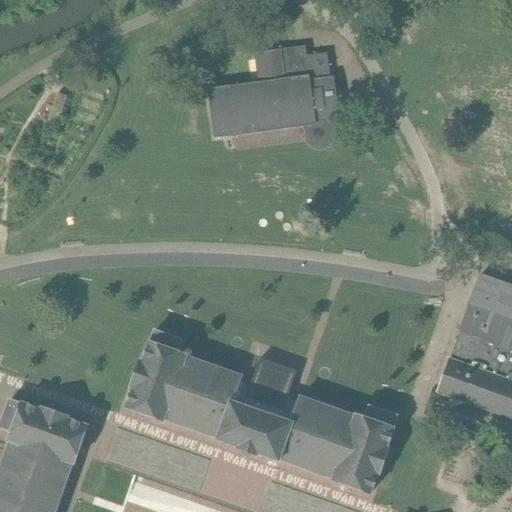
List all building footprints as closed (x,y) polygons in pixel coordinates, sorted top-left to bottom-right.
[(332,125),(339,123),(333,77),(329,78),(326,54),(306,57),(305,47),(255,54),(259,85),(208,91),(215,141),(305,129),(307,138),(308,143),(311,147),(316,150),(320,150),(324,149),(327,148),(329,146),(331,144),(333,141),(333,134),(332,125)] [(511,421),(511,286),(480,275),(463,323),(453,348),(436,394),(511,421)] [(164,421),(218,440),(217,441),(238,449),(237,452),(257,459),(258,456),(279,463),(280,461),(333,480),(332,482),(336,483),(342,485),(370,495),(377,476),(379,476),(388,450),(386,450),(393,430),(392,429),(396,418),(369,408),(365,420),(355,417),(355,418),(303,400),(289,395),(297,375),(259,362),(252,382),(240,378),(186,359),(187,357),(177,354),(181,342),(154,333),(150,344),(149,344),(142,363),(140,363),(131,389),(132,390),(125,409),(151,418),(159,421),(164,423),(164,421)] [(80,457),(238,511),(412,511),(392,504),(390,510),(371,503),(340,492),(342,485),(336,483),(333,490),(277,470),(279,463),(258,456),(257,459),(237,452),(238,449),(217,441),(215,448),(157,428),(159,421),(151,418),(149,425),(123,416),(53,391),(45,411),(65,418),(66,415),(91,424),(80,457)] [(10,443),(0,470),(0,511),(55,511),(72,465),(74,466),(87,428),(68,421),(68,419),(65,418),(45,411),(42,410),(41,411),(22,405),(21,406),(9,402),(0,428),(12,433),(8,443),(10,443)] [(484,477),(494,480),(501,459),(491,456),(484,477)]
